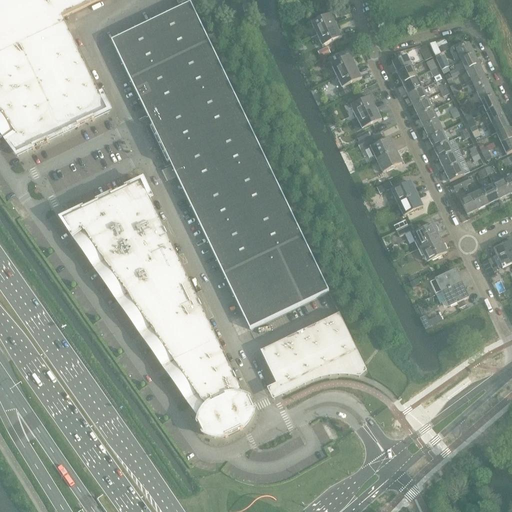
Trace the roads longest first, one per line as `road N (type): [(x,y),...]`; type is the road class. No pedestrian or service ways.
road 1 (residential): [(0,163),(198,448),(217,454),(274,427)]
road 2 (residential): [(239,354),(89,40),(96,28),(138,8),(133,0)]
road 3 (primary): [(169,511),(0,268)]
road 4 (primary): [(0,322),(133,511)]
road 5 (unclassified): [(463,248),(369,52)]
road 6 (residential): [(511,106),(471,24),(369,52)]
road 7 (tertiary): [(397,476),(511,373)]
road 8 (tertiary): [(511,367),(393,452)]
road 9 (residential): [(393,452),(342,399),(318,399),(298,415)]
